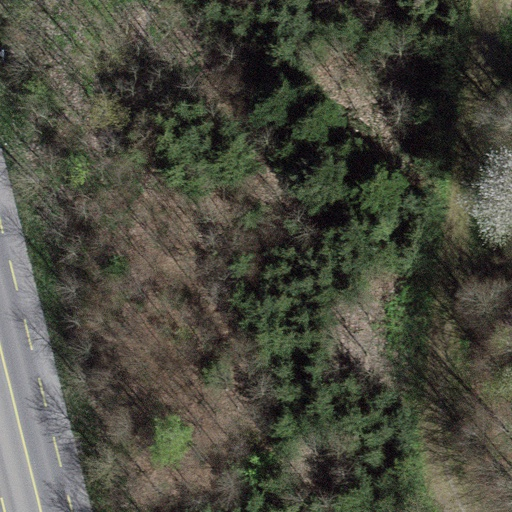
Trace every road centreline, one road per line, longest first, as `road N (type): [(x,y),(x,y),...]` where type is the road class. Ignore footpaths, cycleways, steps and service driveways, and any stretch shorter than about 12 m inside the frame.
road 1 (track): [(491,0),(431,402),(450,511)]
road 2 (primary): [(0,336),(44,511)]
